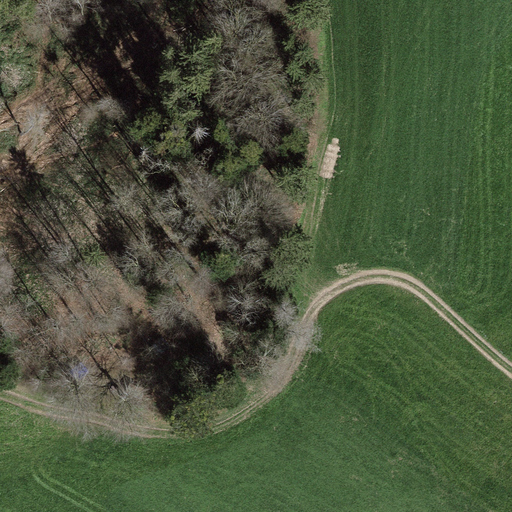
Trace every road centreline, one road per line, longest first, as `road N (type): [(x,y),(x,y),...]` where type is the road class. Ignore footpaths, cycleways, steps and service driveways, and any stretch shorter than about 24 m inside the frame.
road 1 (track): [(0,477),(214,422),(277,382),(300,322),(334,292),(374,278),(414,289)]
road 2 (track): [(0,386),(157,431)]
road 3 (track): [(511,379),(414,289)]
